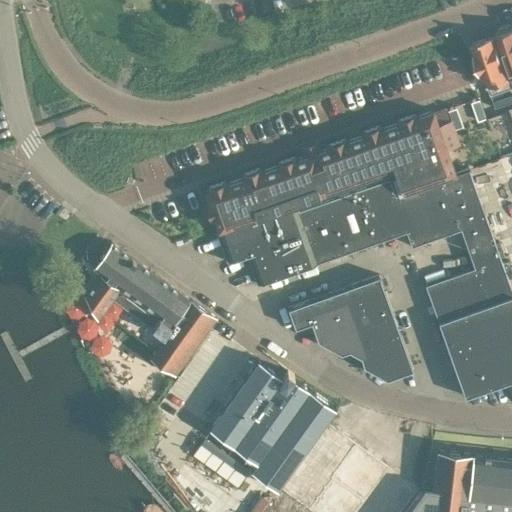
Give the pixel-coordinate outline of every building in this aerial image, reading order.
[(511,21),(493,27),(493,28),(508,69),(511,80),(511,21)] [(493,28),(471,35),(487,77),(491,88),(511,80),(508,69),(493,28)] [(511,96),(511,89),(493,96),(495,102),(511,96)] [(210,184),(206,186),(210,197),(206,198),(212,214),(215,213),(219,224),(261,209),(290,199),(297,197),(299,204),(322,196),(351,186),(380,176),(390,172),(396,189),(416,182),(440,174),(456,168),(445,138),(458,133),(451,114),(449,114),(445,104),(434,108),(433,105),(415,111),(414,109),(398,115),(399,117),(382,123),(381,120),(362,126),(363,129),(344,136),(343,134),(328,139),(329,142),(320,145),(319,142),(304,147),(305,150),(297,153),(297,151),(278,157),(279,160),(263,165),(261,162),(243,169),(244,172),(228,178),(227,175),(209,182),(210,184)] [(456,168),(440,174),(458,224),(461,223),(468,242),(494,233),(469,163),(456,168)] [(390,172),(380,176),(399,229),(407,226),(412,240),(434,233),(416,182),(396,189),(390,172)] [(440,174),(416,182),(434,233),(458,224),(440,174)] [(380,176),(351,186),(369,239),(399,229),(380,176)] [(290,199),(261,209),(282,270),(311,260),(340,250),(369,239),(351,186),(322,196),(299,204),(297,197),(290,199)] [(219,224),(217,225),(228,256),(235,254),(247,249),(258,278),(264,276),(282,270),(261,209),(219,224)] [(475,261),(426,279),(440,319),(511,292),(511,283),(504,262),(508,261),(503,246),(499,247),(494,233),(468,242),(475,261)] [(102,267),(85,290),(98,314),(113,293),(153,321),(152,323),(163,332),(164,330),(166,331),(156,344),(151,351),(176,369),(218,312),(193,294),(192,295),(112,236),(94,261),(102,267)] [(380,269),(351,279),(365,317),(393,307),(380,269)] [(351,279),(322,290),(335,328),(365,317),(351,279)] [(322,290),(289,302),(296,322),(312,316),(318,334),(335,328),(322,290)] [(511,292),(440,319),(455,359),(511,338),(511,292)] [(335,328),(318,334),(342,347),(350,345),(362,351),(364,360),(388,373),(414,363),(393,307),(365,317),(335,328)] [(511,338),(455,359),(466,391),(504,378),(509,393),(511,392),(511,338)] [(258,353),(209,421),(251,451),(303,378),(293,370),(295,369),(288,364),(283,371),(258,353)] [(303,378),(251,451),(257,455),(251,463),(278,482),(336,401),(303,378)] [(421,484),(400,511),(511,511),(511,453),(485,452),(486,448),(431,442),(427,476),(421,484)]
